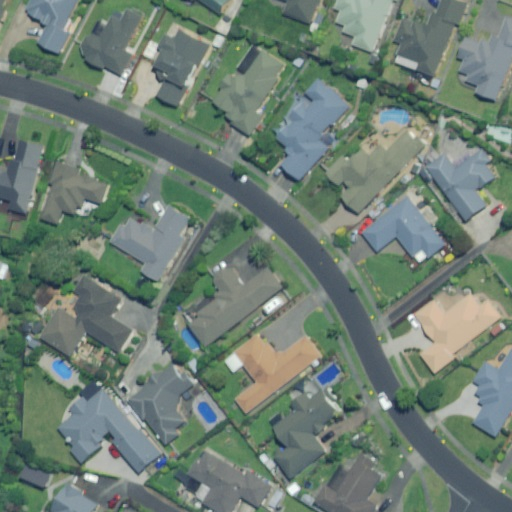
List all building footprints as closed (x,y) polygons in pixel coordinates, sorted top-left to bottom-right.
[(0,0),(0,30),(14,0),(0,0)] [(82,0),(36,0),(30,12),(53,24),(43,43),(65,55),(76,35),(67,30),(82,0)] [(197,0),(200,1),(200,0),(202,0),(229,16),(238,0),(197,0)] [(288,0),(294,2),(289,14),(316,24),(325,0),(288,0)] [(401,0),(343,0),(340,9),(346,11),(342,23),(351,26),(348,32),(361,37),(358,45),(378,53),(397,0),(398,0),(401,1),(401,0)] [(470,3),(461,0),(445,0),(439,18),(436,17),(432,27),(409,19),(401,42),(407,44),(401,63),(440,77),(454,38),(457,39),(470,3)] [(93,34),(86,48),(90,59),(108,68),(109,66),(127,76),(137,55),(128,51),(145,17),(130,10),(124,22),(114,17),(103,39),(93,34)] [(511,18),(504,36),(495,42),(491,40),(486,44),(473,38),(465,58),(471,61),(466,72),(475,75),(473,81),(486,86),(483,93),(504,101),(511,79),(511,18)] [(215,48),(184,31),(179,40),(169,35),(162,48),(170,53),(162,66),(174,73),(161,96),(182,108),(215,48)] [(289,66),(254,47),(242,69),(249,74),(247,77),(239,79),(233,76),(218,103),(232,111),(230,116),(238,121),(236,125),(256,136),(268,115),(263,112),(289,66)] [(353,108),(321,80),(310,93),(318,101),(311,110),(305,105),(294,118),(298,121),(282,139),(298,153),(287,165),(306,181),(333,149),(323,140),(337,123),(339,125),(353,108)] [(426,147),(408,130),(389,151),(383,145),(370,158),(357,146),(331,175),(343,186),(348,181),(355,188),(346,197),(365,214),(426,147)] [(49,148),(25,142),(20,160),(16,159),(12,173),(0,169),(0,197),(3,198),(0,208),(0,211),(12,215),(14,210),(32,215),(49,148)] [(492,161),(484,150),(459,169),(448,155),(431,168),(472,221),(492,206),(481,192),(497,179),(487,165),(492,161)] [(82,170),(60,162),(52,184),(57,185),(45,219),(62,225),(66,211),(85,217),(91,199),(105,204),(112,185),(81,175),(82,170)] [(450,246),(411,198),(368,233),(383,253),(402,237),(425,266),(450,246)] [(196,220),(173,207),(161,228),(149,221),(146,227),(134,220),(129,228),(124,226),(115,243),(151,263),(146,272),(162,281),(196,220)] [(249,286),(234,267),(216,281),(227,294),(204,313),(196,303),(184,313),(212,348),(289,288),(273,268),(249,286)] [(75,357),(90,332),(124,353),(137,332),(113,317),(124,300),(85,276),(76,291),(84,296),(79,304),(82,315),(79,319),(62,309),(44,338),(75,357)] [(485,307),(475,295),(449,316),(438,301),(419,315),(442,343),(426,355),(441,374),(461,358),(458,355),(506,318),(492,301),(485,307)] [(310,336),(283,357),(271,342),(268,344),(261,335),(238,353),(262,383),(240,400),(252,415),(326,356),(310,336)] [(511,356),(503,372),(490,364),(479,382),(485,386),(478,399),(489,406),(478,424),(502,437),(511,419),(511,356)] [(196,385),(177,363),(133,402),(173,446),(184,436),(178,430),(189,420),(182,411),(185,395),(196,385)] [(340,400),(331,388),(315,401),(310,395),(296,406),(301,412),(280,429),(294,448),(280,459),(297,479),(331,452),(317,434),(344,413),(336,403),(340,400)] [(165,455),(107,390),(91,404),(87,399),(74,410),(78,415),(62,429),(79,447),(75,451),(87,464),(105,447),(102,444),(115,432),(121,439),(117,442),(145,473),(165,455)] [(250,476),(208,449),(192,474),(207,484),(199,497),(222,511),(237,511),(247,497),(266,509),(279,488),(253,471),(250,476)] [(319,503),(334,511),(384,511),(381,509),(383,505),(373,499),(387,476),(376,470),(381,462),(366,454),(342,493),(329,486),(319,503)] [(86,493),(71,485),(56,511),(58,511),(99,511),(102,507),(84,496),(86,493)]
